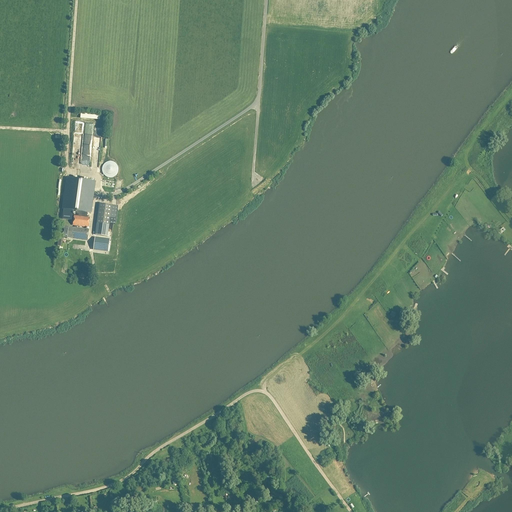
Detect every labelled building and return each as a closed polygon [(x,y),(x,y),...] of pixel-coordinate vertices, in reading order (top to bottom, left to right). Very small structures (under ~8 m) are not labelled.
[(93,158),(95,121),(86,120),(85,131),(75,130),(74,157),(75,157),(75,161),(82,161),(82,158),(93,158)] [(62,209),(64,209),(62,219),(71,220),(73,210),(75,210),(75,215),(86,217),(87,212),(91,212),(95,181),(94,181),(68,178),(67,178),(62,209)] [(99,203),(95,234),(107,236),(111,205),(99,203)] [(90,217),(86,217),(75,215),(74,215),(72,225),(75,225),(74,227),(63,226),(62,236),(63,237),(62,238),(66,238),(66,237),(87,240),(89,229),(77,228),(77,226),(88,227),(90,217)] [(108,251),(108,247),(109,239),(95,237),(93,249),(108,251)]
